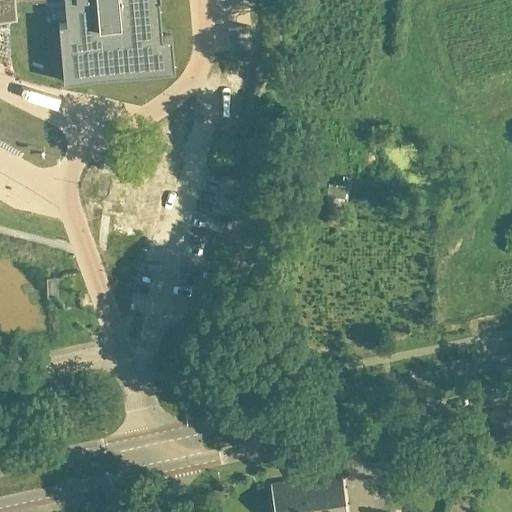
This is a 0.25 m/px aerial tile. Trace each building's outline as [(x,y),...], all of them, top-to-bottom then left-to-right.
[(0,0),(0,22),(10,20),(16,19),(14,3),(47,0),(0,0)] [(63,0),(66,22),(58,23),(63,81),(174,71),(171,37),(161,37),(158,1),(160,1),(159,0),(63,0)] [(249,27),(227,29),(229,52),(251,50),(249,27)] [(47,123),(49,103),(3,98),(1,118),(47,123)] [(21,157),(18,168),(44,175),(47,165),(21,157)] [(344,511),(340,476),(270,485),(273,511),(344,511)]
